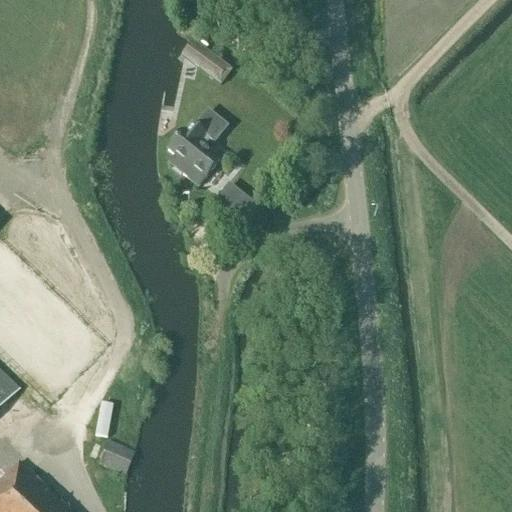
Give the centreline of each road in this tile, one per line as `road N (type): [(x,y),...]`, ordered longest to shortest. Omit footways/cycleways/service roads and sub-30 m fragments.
road 1 (tertiary): [(373,511),(367,304),(333,0)]
road 2 (track): [(400,85),(400,118),(414,147),(511,243)]
road 3 (track): [(346,127),(484,0)]
